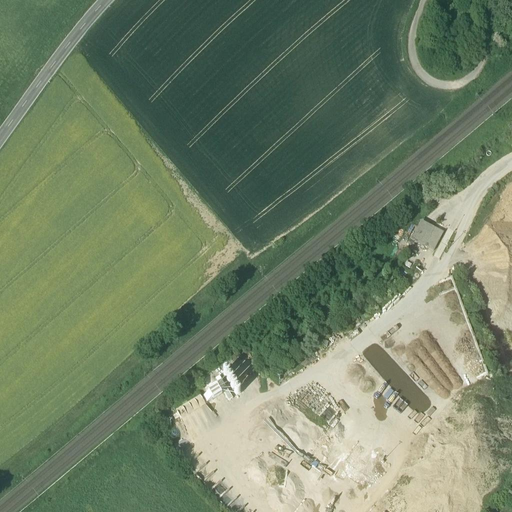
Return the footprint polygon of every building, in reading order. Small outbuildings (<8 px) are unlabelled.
[(414,242),(437,252),(446,233),(423,222),(414,242)] [(204,399),(207,406),(218,401),(219,404),(229,399),(231,402),(239,398),(236,392),(240,390),(232,373),(217,379),(222,391),(204,399)] [(184,422),(209,410),(205,401),(179,412),(184,422)] [(197,474),(207,464),(191,448),(182,458),(197,474)] [(232,507),(233,508),(232,510),(236,511),(243,511),(247,506),(235,500),(232,507)]
